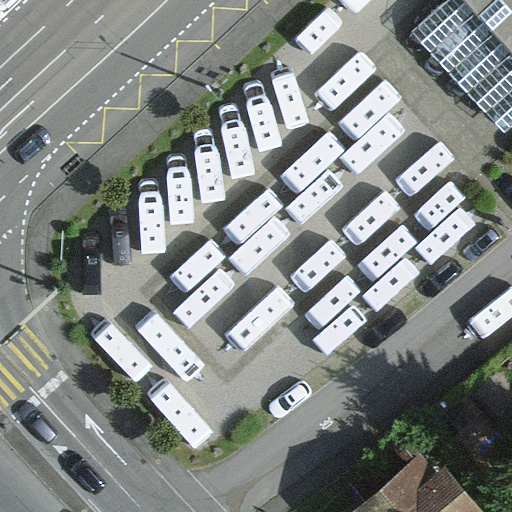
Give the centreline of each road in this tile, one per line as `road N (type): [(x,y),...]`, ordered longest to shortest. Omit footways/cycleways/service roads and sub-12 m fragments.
road 1 (residential): [(511,257),(205,511)]
road 2 (primary): [(0,187),(196,0)]
road 3 (tertiary): [(88,511),(0,416)]
road 4 (primary): [(94,0),(0,87)]
